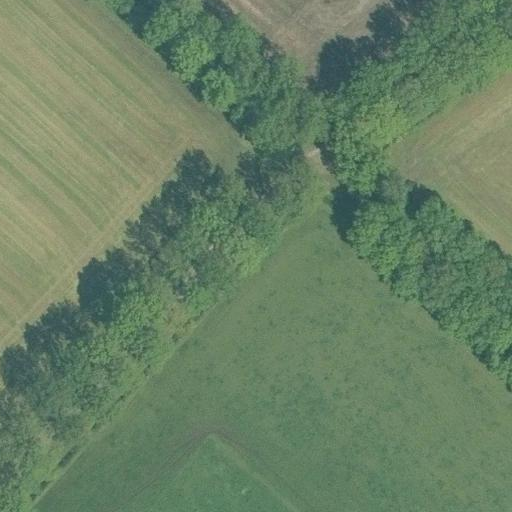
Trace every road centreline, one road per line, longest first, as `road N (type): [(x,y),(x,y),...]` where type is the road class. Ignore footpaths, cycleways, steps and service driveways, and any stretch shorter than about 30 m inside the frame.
road 1 (unclassified): [(0,486),(269,199),(511,21)]
road 2 (track): [(141,0),(318,158)]
